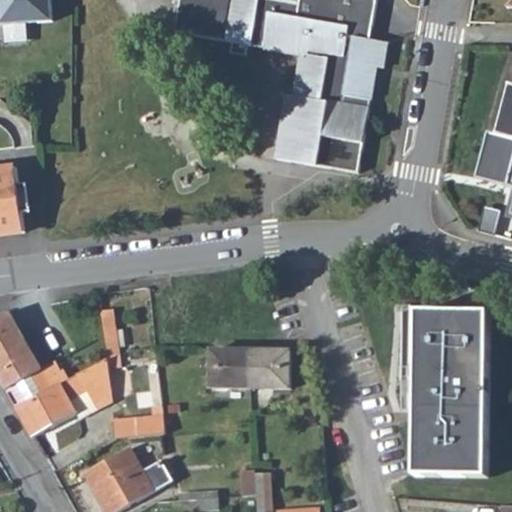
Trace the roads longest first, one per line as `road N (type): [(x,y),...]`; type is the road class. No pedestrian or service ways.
road 1 (residential): [(0,276),(302,238)]
road 2 (residential): [(302,238),(377,511)]
road 3 (residential): [(399,231),(417,174),(444,0)]
road 4 (residential): [(511,271),(399,231)]
